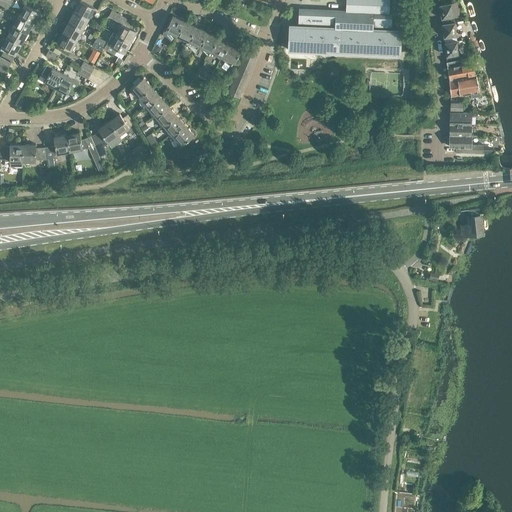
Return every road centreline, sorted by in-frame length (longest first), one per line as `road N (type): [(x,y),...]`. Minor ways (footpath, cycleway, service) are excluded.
road 1 (unclassified): [(0,297),(318,250),(370,252),(398,271)]
road 2 (primary): [(0,247),(284,203)]
road 3 (primary): [(284,203),(0,224)]
road 4 (unclassified): [(383,511),(412,306),(398,271)]
road 5 (primary): [(284,203),(511,181)]
road 6 (residential): [(441,163),(432,0)]
road 7 (residential): [(1,117),(74,111),(117,82),(140,54)]
road 8 (residential): [(1,117),(61,5)]
